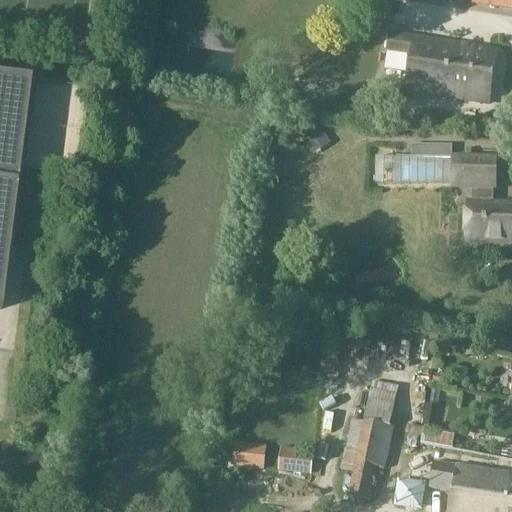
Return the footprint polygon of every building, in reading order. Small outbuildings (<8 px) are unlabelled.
[(511,0),(473,0),(473,4),(511,10),(511,9),(511,0)] [(498,50),(390,34),(387,49),(411,53),(405,90),(490,103),(498,50)] [(0,310),(30,80),(0,76),(0,310)] [(299,136),(309,151),(327,139),(317,124),(299,136)] [(452,146),(411,146),(411,157),(452,157),(452,146)] [(465,203),(464,242),(511,243),(511,204),(492,204),(493,188),(495,188),(496,159),(451,158),(451,187),(471,188),(470,203),(465,203)] [(465,356),(477,358),(479,347),(467,345),(465,356)] [(433,383),(440,385),(442,376),(435,374),(433,383)] [(395,427),(365,420),(348,496),(370,500),(377,467),(385,468),(395,427)] [(422,431),(421,443),(452,449),(454,437),(422,431)] [(264,467),(267,447),(234,442),(232,463),(264,467)] [(313,456),(282,452),(280,472),(311,476),(313,456)] [(434,461),(430,487),(452,491),(448,511),(511,511),(511,473),(434,461)]
